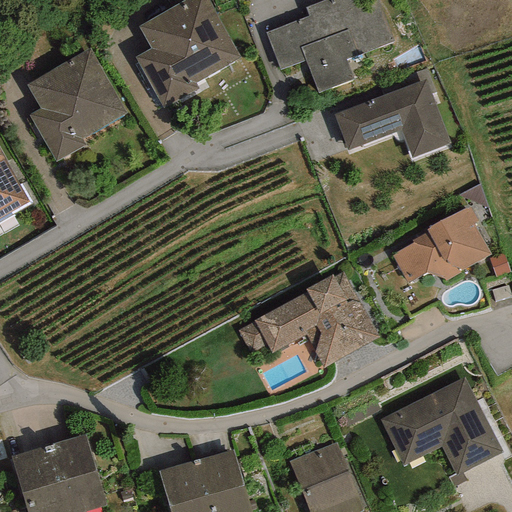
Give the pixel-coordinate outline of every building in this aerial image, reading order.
[(194,82),(240,56),(208,0),(187,0),(138,27),(151,49),(134,58),(162,107),(197,87),(194,82)] [(358,0),(326,0),(305,8),(308,16),(264,33),(279,72),(304,62),(317,95),(356,80),(348,61),(396,43),(379,0),(373,0),(360,5),(358,0)] [(81,140),(126,114),(89,50),(26,86),(40,109),(29,116),(55,162),(84,145),(81,140)] [(411,158),(450,143),(425,80),(334,115),(347,151),(400,130),(411,158)] [(0,219),(29,203),(0,151),(0,219)] [(479,184),(458,196),(487,209),(479,184)] [(473,223),(477,221),(470,208),(426,230),(427,232),(411,241),(412,243),(391,255),(407,284),(425,274),(444,279),(445,281),(460,273),(459,272),(490,255),(473,223)] [(503,254),(489,259),(495,278),(510,273),(503,254)] [(323,368),(378,338),(342,272),(334,276),(332,273),(303,289),(304,292),(252,320),(253,322),(236,331),(249,355),(266,346),(270,355),(306,336),(310,344),(323,368)] [(511,297),(508,286),(492,291),(495,301),(511,297)] [(463,378),(379,419),(402,465),(441,446),(455,474),(500,452),(463,378)] [(48,447),(67,511),(82,511),(107,505),(85,435),(48,447)] [(336,443),(288,462),(308,511),(358,511),(363,510),(336,443)] [(67,511),(48,447),(11,458),(27,511),(67,511)] [(195,461),(210,511),(252,511),(232,450),(195,461)] [(210,511),(195,461),(158,472),(170,511),(210,511)]
